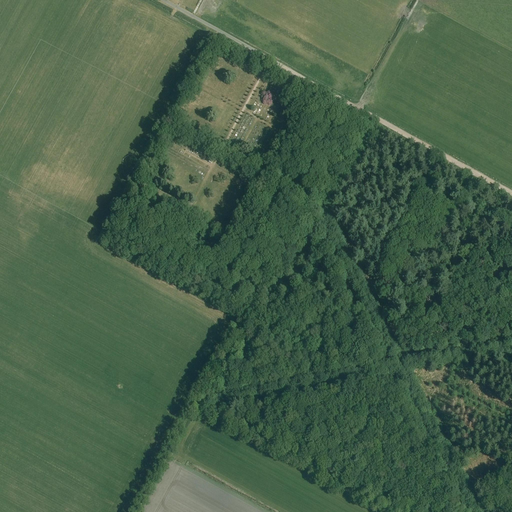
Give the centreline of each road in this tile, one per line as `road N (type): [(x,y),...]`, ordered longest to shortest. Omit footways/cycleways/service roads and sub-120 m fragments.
road 1 (track): [(135,511),(193,406),(398,366)]
road 2 (track): [(276,62),(511,195)]
road 3 (track): [(193,406),(245,314),(321,217)]
road 4 (track): [(321,217),(398,366)]
road 5 (track): [(398,366),(475,511)]
road 6 (unclassified): [(276,62),(163,0)]
road 7 (track): [(418,0),(357,108)]
